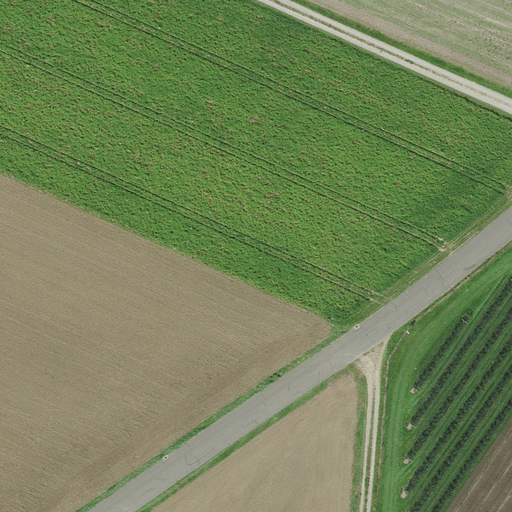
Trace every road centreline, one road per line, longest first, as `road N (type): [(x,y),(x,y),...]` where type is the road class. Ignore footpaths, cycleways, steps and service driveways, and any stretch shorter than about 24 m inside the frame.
road 1 (unclassified): [(139,511),(511,225)]
road 2 (track): [(511,107),(260,0)]
road 3 (track): [(369,511),(385,325)]
